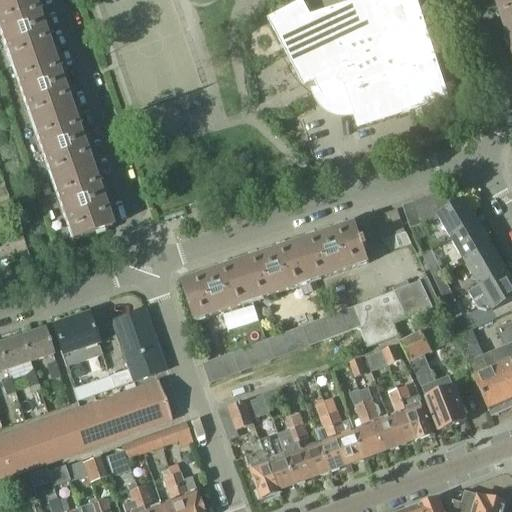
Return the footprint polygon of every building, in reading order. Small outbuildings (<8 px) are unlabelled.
[(31,0),(21,0),(0,7),(0,33),(12,67),(51,54),(31,0)] [(268,19),(282,46),(303,87),(314,81),(321,96),(320,97),(321,99),(325,103),(329,106),(333,109),(338,110),(343,111),(347,111),(353,109),(358,127),(410,112),(449,99),(416,0),(359,0),(310,16),(302,1),(268,19)] [(511,0),(498,0),(496,1),(511,50),(511,0)] [(12,67),(32,125),(70,112),(51,54),(12,67)] [(70,112),(32,125),(52,183),(90,170),(70,112)] [(90,170),(52,183),(72,241),(110,228),(90,170)] [(439,218),(451,239),(479,222),(466,199),(451,208),(443,194),(428,198),(435,220),(439,218)] [(424,199),(416,202),(423,224),(435,220),(428,198),(424,199)] [(411,228),(423,224),(416,202),(404,206),(411,228)] [(397,210),(385,214),(394,237),(405,233),(397,210)] [(382,241),(394,237),(385,214),(374,218),(382,241)] [(493,246),(479,222),(451,239),(465,263),(493,246)] [(298,244),(311,283),(369,263),(365,249),(368,248),(365,239),(362,240),(356,224),(298,244)] [(392,252),(410,246),(405,233),(394,237),(382,241),(392,252)] [(298,244),(240,263),(253,302),(311,283),(298,244)] [(507,269),(493,246),(465,263),(478,286),(507,269)] [(423,255),(430,269),(439,265),(432,251),(423,255)] [(253,302),(240,263),(182,283),(196,322),(253,302)] [(511,299),(511,278),(507,269),(478,286),(493,311),(511,299)] [(435,280),(441,294),(451,290),(444,276),(435,280)] [(428,280),(353,308),(361,329),(360,329),(368,349),(399,337),(394,325),(441,307),(428,280)] [(470,333),(456,301),(440,308),(455,340),(470,333)] [(343,312),(351,333),(360,329),(361,329),(353,308),(343,312)] [(109,378),(113,390),(166,372),(144,311),(110,323),(124,360),(128,371),(109,378)] [(343,312),(333,316),(340,337),(351,333),(343,312)] [(87,315),(52,327),(62,355),(83,348),(84,354),(99,349),(87,315)] [(333,316),(323,320),(330,341),(340,337),(333,316)] [(323,320),(313,324),(320,344),(330,341),(323,320)] [(488,412),(511,401),(511,323),(496,330),(504,348),(484,357),(483,357),(477,360),(468,364),(488,412)] [(313,324),(302,327),(311,348),(320,344),(313,324)] [(302,327),(292,331),(300,352),(311,348),(302,327)] [(22,338),(30,363),(40,360),(53,355),(45,330),(22,338)] [(292,331),(282,335),(290,356),(300,352),(292,331)] [(282,335),(272,339),(280,360),(290,356),(282,335)] [(400,346),(420,385),(441,434),(466,423),(447,378),(436,382),(424,355),(430,352),(421,335),(400,346)] [(0,349),(7,371),(30,363),(22,338),(0,345),(0,349)] [(272,339),(262,343),(270,363),(280,360),(272,339)] [(262,343),(252,347),(260,367),(270,363),(262,343)] [(478,345),(462,352),(468,364),(477,360),(483,357),(484,357),(478,345)] [(252,347),(242,350),(250,371),(260,367),(252,347)] [(382,352),(388,367),(403,361),(396,347),(382,352)] [(242,350),(232,354),(240,375),(250,371),(242,350)] [(366,358),(372,374),(388,367),(382,352),(366,358)] [(232,354),(222,358),(230,379),(240,375),(232,354)] [(222,358),(212,362),(220,382),(230,379),(222,358)] [(354,381),(372,374),(366,358),(349,364),(354,381)] [(220,382),(212,362),(202,365),(210,386),(220,382)] [(60,378),(55,364),(48,367),(53,381),(60,378)] [(40,392),(33,371),(23,374),(30,395),(40,392)] [(15,393),(10,378),(1,382),(6,397),(15,393)] [(94,383),(72,390),(77,403),(98,396),(94,383)] [(0,438),(0,482),(168,423),(154,384),(0,438)] [(405,388),(397,391),(401,402),(416,440),(417,442),(434,436),(419,397),(410,400),(405,388)] [(280,389),(263,396),(266,404),(283,397),(280,389)] [(363,427),(354,430),(365,459),(382,453),(360,395),(359,391),(351,395),(363,427)] [(382,453),(400,446),(389,417),(379,421),(379,420),(381,414),(379,407),(374,405),(370,391),(360,395),(382,453)] [(396,414),(389,417),(400,446),(416,440),(401,402),(397,391),(389,394),(396,414)] [(263,396),(246,402),(253,421),(270,415),(263,396)] [(348,466),(365,459),(354,430),(351,421),(341,424),(333,400),(324,404),(325,406),(329,416),(348,466)] [(252,421),(253,421),(246,402),(228,408),(237,432),(254,426),(252,421)] [(329,472),(348,466),(329,416),(325,406),(316,409),(327,440),(319,443),(329,472)] [(313,479),(329,472),(319,443),(310,446),(299,416),(290,419),(294,430),(313,479)] [(179,449),(191,445),(185,426),(156,436),(159,447),(161,447),(162,448),(177,443),(179,449)] [(278,436),(285,455),(296,485),(313,479),(294,430),(278,436)] [(144,440),(148,449),(148,451),(159,447),(156,436),(144,440)] [(280,491),(296,485),(285,455),(277,458),(270,439),(259,443),(262,451),(263,452),(277,492),(279,491),(280,491)] [(124,457),(148,449),(144,440),(121,448),(123,452),(124,457)] [(130,473),(124,457),(123,452),(105,459),(112,479),(130,473)] [(281,494),(280,491),(279,491),(277,492),(263,452),(245,459),(257,491),(255,492),(258,500),(260,499),(261,501),(263,500),(264,503),(272,500),(271,497),(281,494)] [(81,465),(86,478),(89,485),(108,478),(101,457),(81,465)] [(75,482),(86,478),(81,465),(81,463),(70,467),(75,482)] [(69,482),(64,468),(47,474),(52,488),(69,482)] [(168,471),(170,478),(182,511),(202,511),(191,478),(182,482),(177,468),(168,471)] [(182,511),(170,478),(163,480),(170,500),(161,503),(163,511),(182,511)] [(23,480),(12,485),(18,499),(29,494),(23,480)] [(125,511),(144,511),(137,490),(135,485),(127,487),(132,503),(123,506),(125,511)] [(144,511),(163,511),(161,503),(151,507),(144,487),(137,490),(144,511)] [(61,511),(57,502),(54,493),(45,497),(50,511),(61,511)] [(450,511),(503,511),(506,504),(487,499),(465,493),(462,503),(453,501),(450,511)] [(443,511),(439,499),(419,507),(421,511),(443,511)] [(68,511),(64,500),(57,502),(61,511),(68,511)] [(79,511),(99,511),(97,504),(95,500),(88,502),(90,506),(89,507),(79,510),(79,511)] [(109,511),(105,501),(97,504),(99,511),(109,511)]
